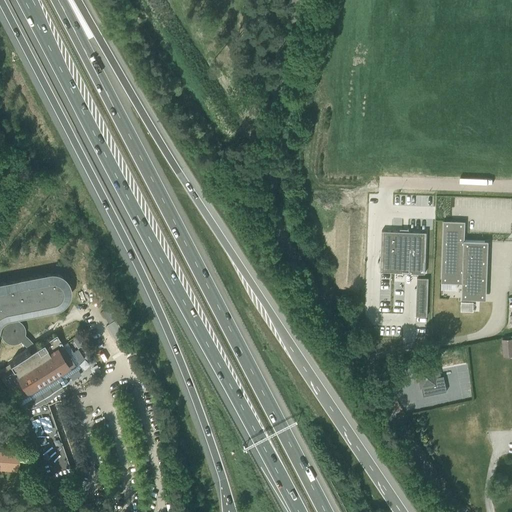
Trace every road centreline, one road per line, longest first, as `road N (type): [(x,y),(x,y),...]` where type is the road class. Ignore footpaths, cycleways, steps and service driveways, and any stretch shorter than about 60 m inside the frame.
road 1 (motorway): [(402,511),(74,0)]
road 2 (motorway): [(25,0),(296,511)]
road 3 (motorway): [(324,511),(57,0)]
road 4 (residential): [(465,511),(275,220),(273,62),(287,0)]
road 5 (motorway): [(0,1),(159,310),(232,511)]
road 6 (track): [(203,511),(197,474),(131,312),(0,45)]
road 7 (unclassified): [(387,183),(511,187)]
